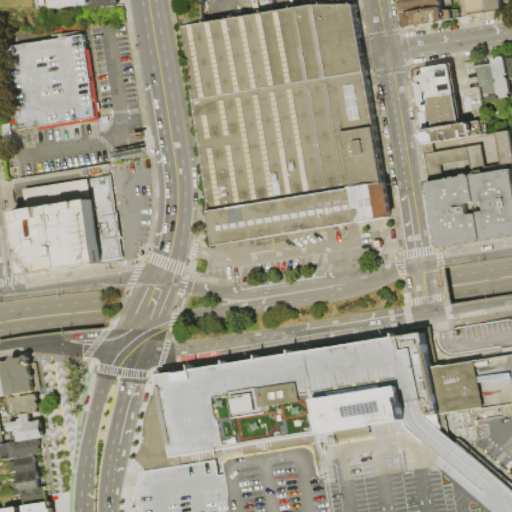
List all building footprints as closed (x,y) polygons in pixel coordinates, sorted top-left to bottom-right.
[(54,0),(91,0),(93,6),(81,8),(81,6),(56,10),(54,0)] [(118,0),(120,7),(112,8),(111,7),(111,6),(93,8),(93,6),(91,0),(118,0)] [(399,0),(440,0),(441,5),(401,12),(399,0)] [(483,0),(486,14),(484,14),(483,15),(481,15),(480,15),(476,16),(470,17),(468,6),(467,5),(466,0),(483,0)] [(486,14),(483,0),(500,0),(502,12),(500,12),(499,13),(496,13),(495,12),(492,13),(492,14),(489,14),(488,14),(486,14)] [(392,217),(387,183),(384,184),(355,5),(316,5),(180,27),(209,212),(214,246),(392,217)] [(403,13),(441,7),(442,10),(455,10),(456,19),(443,21),(442,23),(438,23),(437,22),(432,23),(431,24),(428,25),(426,24),(424,24),(423,26),(418,26),(417,25),(411,26),(410,28),(406,28),(404,27),(403,22),(404,21),(403,13)] [(82,35),(85,50),(87,50),(99,120),(38,130),(37,127),(18,130),(15,112),(11,84),(10,76),(5,51),(5,47),(59,38),(82,35)] [(493,65),(493,61),(498,60),(499,58),(504,58),(506,59),(508,75),(506,77),(506,78),(509,79),(511,94),(509,94),(510,98),(502,99),(502,95),(498,96),(498,93),(493,65)] [(425,69),(451,65),(456,96),(431,100),(430,100),(425,69)] [(478,67),(493,65),(498,93),(484,95),(483,87),(481,88),(478,67)] [(456,96),(460,125),(435,129),(434,122),(431,122),(429,112),(425,113),(424,107),(429,107),(428,106),(431,105),(431,100),(456,96)] [(460,125),(481,122),(483,136),(466,138),(466,139),(452,141),(451,133),(444,134),(446,142),(425,145),(424,142),(421,142),(420,135),(423,135),(423,131),(435,129),(460,125)] [(425,145),(446,142),(452,141),(466,139),(498,134),(498,133),(511,131),(511,170),(474,176),(431,183),(425,145)] [(511,239),(508,239),(507,238),(506,238),(504,240),(500,241),(499,239),(494,239),(493,242),(487,243),(484,241),(480,213),(487,212),(485,203),(478,204),(474,176),(511,170),(511,239)] [(480,213),(484,241),(483,241),(483,243),(477,244),(475,243),(472,243),(471,245),(466,246),(465,244),(461,244),(461,247),(455,248),(454,246),(450,246),(449,249),(444,250),(442,248),(440,248),(440,246),(439,246),(438,241),(439,239),(438,233),(437,232),(436,228),(437,227),(437,224),(436,224),(435,219),(436,219),(435,213),(434,212),(433,206),(434,205),(434,202),(432,201),(431,196),(432,194),(432,193),(430,191),(430,186),(431,185),(431,183),(474,176),(478,204),(480,213)] [(89,180),(110,177),(123,261),(103,265),(89,180)] [(103,265),(28,277),(17,213),(31,210),(28,190),(89,180),(103,265)] [(160,376),(426,334),(432,368),(475,361),(482,408),(426,417),(431,421),(494,476),(480,492),(405,426),(404,422),(369,428),(371,437),(320,445),(221,461),(146,472),(140,464),(160,376)] [(12,360),(12,362),(18,395),(23,395),(42,391),(40,380),(37,381),(35,364),(32,365),(31,363),(33,361),(32,358),(29,355),(27,356),(25,358),(20,359),(18,358),(14,358),(13,360),(12,360)] [(18,395),(0,398),(0,363),(12,362),(18,395)] [(18,395),(23,395),(23,397),(35,395),(38,397),(39,400),(37,402),(37,404),(40,405),(40,408),(38,410),(39,413),(31,414),(19,416),(18,416),(18,414),(8,415),(6,400),(18,398),(18,395)] [(498,405),(471,410),(473,419),(485,417),(486,419),(500,416),(498,405)] [(19,416),(31,414),(32,423),(42,421),(45,438),(40,439),(19,443),(17,432),(10,433),(9,425),(20,423),(19,416)] [(0,445),(19,443),(40,439),(40,441),(43,441),(44,448),(41,449),(42,455),(36,456),(15,459),(2,461),(0,450),(0,445)] [(15,459),(36,456),(36,457),(38,458),(39,461),(37,463),(38,472),(18,476),(17,472),(12,473),(10,463),(16,462),(15,459)] [(18,476),(38,472),(40,472),(42,480),(40,480),(41,488),(19,492),(19,488),(14,488),(13,483),(18,483),(17,476),(18,476)] [(19,492),(41,488),(45,488),(48,504),(26,507),(25,507),(23,495),(16,496),(15,493),(19,492)] [(48,504),(51,503),(52,509),(54,509),(54,511),(0,511),(0,510),(19,508),(20,511),(26,511),(26,507),(48,504)]
